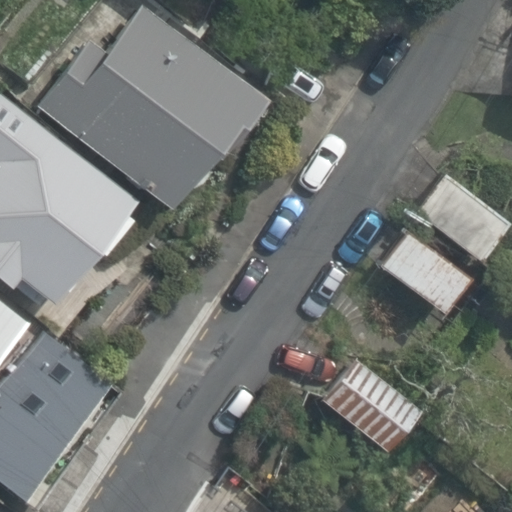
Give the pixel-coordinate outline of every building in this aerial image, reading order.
[(256,94),(146,0),(109,45),(93,36),(41,101),(169,204),(256,94)] [(134,194),(0,89),(0,273),(54,309),(134,194)] [(511,238),(450,182),(414,222),(480,282),(511,247),(511,238)] [(410,237),(376,273),(446,338),(480,303),(410,237)] [(0,342),(18,318),(0,302),(0,342)] [(364,368),(319,408),(383,479),(428,440),(364,368)]
